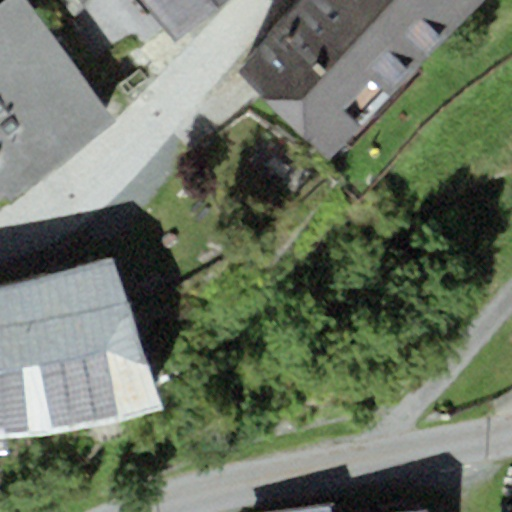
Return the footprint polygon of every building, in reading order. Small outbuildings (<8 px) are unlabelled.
[(0,0),(0,94),(64,50),(27,0),(0,0)] [(145,0),(175,34),(220,0),(145,0)] [(476,0),(300,0),(236,70),(331,157),(476,0)] [(64,50),(0,94),(0,194),(5,190),(13,197),(115,117),(64,50)] [(0,433),(39,432),(161,406),(111,257),(0,283),(0,433)] [(330,511),(329,501),(261,511),(424,511),(424,508),(398,511),(330,511)]
